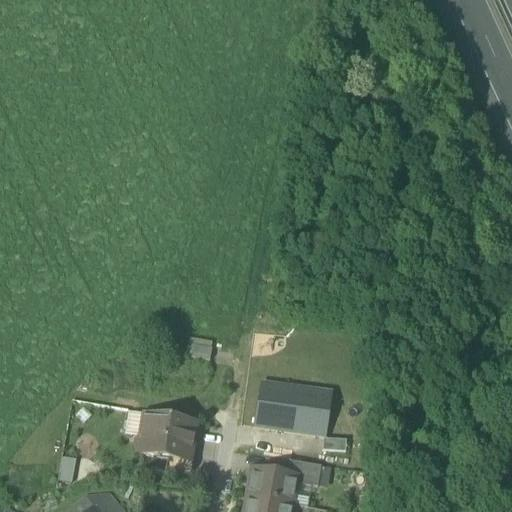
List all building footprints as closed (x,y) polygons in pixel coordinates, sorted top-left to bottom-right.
[(185,359),(208,364),(210,351),(187,347),(185,359)] [(260,385),(253,429),(325,440),(331,396),(260,385)] [(124,436),(141,440),(142,431),(144,417),(141,417),(141,415),(128,413),(124,436)] [(167,461),(188,464),(188,463),(195,425),(141,415),(141,417),(144,417),(148,418),(147,428),(142,431),(141,440),(136,443),(135,450),(138,455),(167,461)] [(322,454),(345,455),(346,443),(322,442),(322,454)] [(69,484),(73,461),(60,458),(56,481),(69,484)] [(167,461),(163,478),(190,476),(192,463),(188,463),(188,464),(167,461)] [(311,489),(317,490),(321,469),(288,464),(286,478),(296,480),(295,487),(311,489)] [(251,472),(246,500),(291,508),(295,487),(296,480),(286,478),(251,472)] [(307,511),(311,489),(295,487),(291,508),(307,511)] [(86,500),(95,510),(96,511),(121,511),(108,497),(86,500)] [(71,511),(92,511),(95,510),(86,500),(71,511)] [(290,511),(291,508),(246,500),(243,511),(290,511)]
